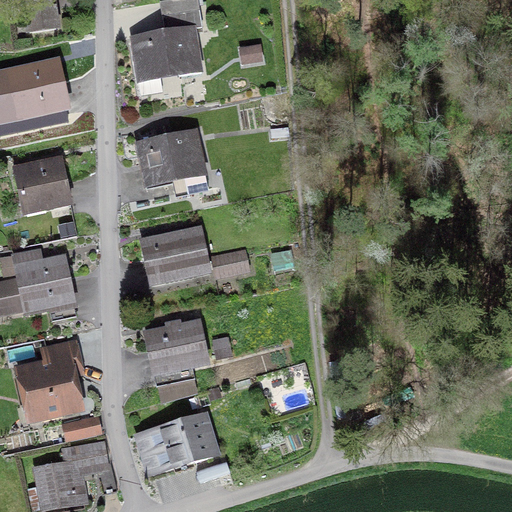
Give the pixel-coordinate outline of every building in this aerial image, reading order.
[(51,35),(49,3),(21,6),(23,37),(51,35)] [(196,5),(160,10),(165,40),(194,36),(200,35),(196,5)] [(165,40),(128,45),(135,87),(200,77),(194,36),(165,40)] [(63,99),(53,53),(4,64),(14,109),(63,99)] [(201,180),(192,137),(130,150),(139,193),(201,180)] [(67,211),(57,166),(9,176),(19,221),(67,211)] [(205,283),(196,234),(135,246),(145,294),(205,283)] [(0,314),(70,303),(61,256),(39,260),(38,251),(1,257),(5,281),(0,281),(0,314)] [(245,277),(241,256),(210,263),(214,284),(245,277)] [(201,372),(193,327),(139,337),(148,382),(201,372)] [(44,365),(12,370),(21,422),(77,412),(70,376),(79,375),(73,342),(41,348),(44,365)] [(226,343),(210,345),(212,365),(228,364),(226,343)] [(188,386),(155,393),(158,409),(192,402),(188,386)] [(95,420),(64,426),(67,442),(98,436),(95,420)] [(213,460),(202,421),(133,440),(144,479),(213,460)] [(25,454),(36,509),(79,501),(69,446),(25,454)]
